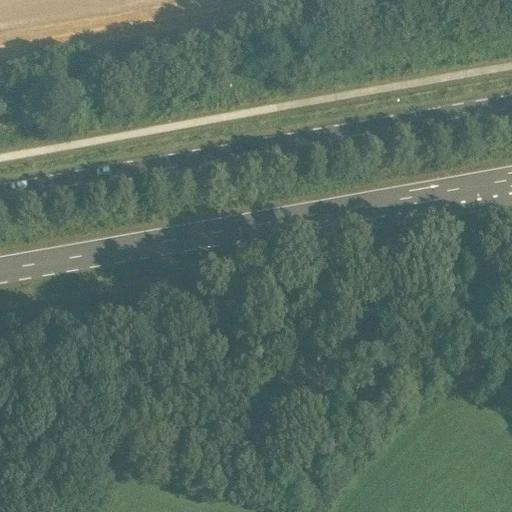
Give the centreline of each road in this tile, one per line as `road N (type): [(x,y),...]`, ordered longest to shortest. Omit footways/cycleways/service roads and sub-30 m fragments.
road 1 (primary): [(0,270),(511,180)]
road 2 (primary): [(511,107),(0,196)]
